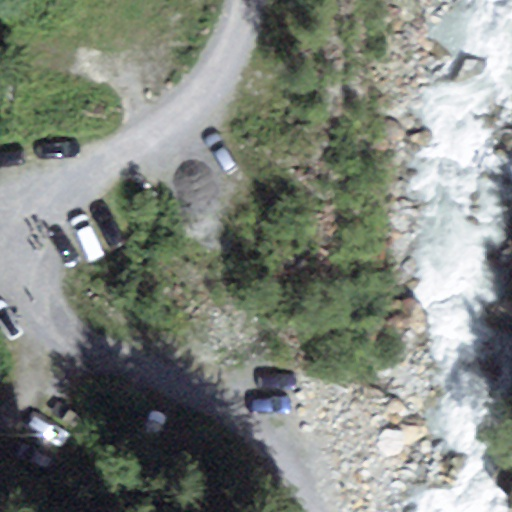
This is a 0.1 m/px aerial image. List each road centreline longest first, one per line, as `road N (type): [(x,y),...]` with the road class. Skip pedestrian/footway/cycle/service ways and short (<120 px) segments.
road 1 (track): [(249,0),(210,97),(155,142),(39,201),(53,326),(226,395),(274,425),(296,467),(306,511)]
road 2 (track): [(0,430),(40,387),(53,326)]
